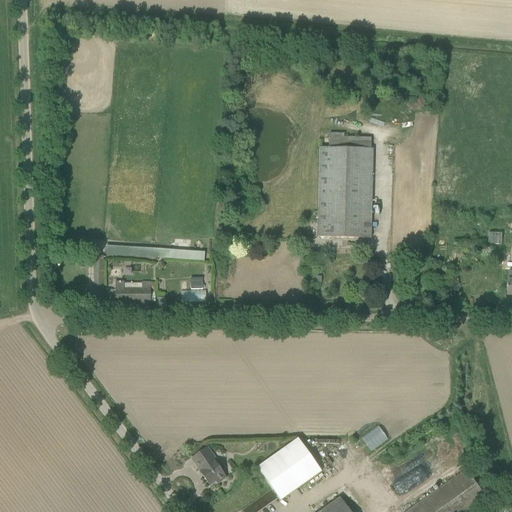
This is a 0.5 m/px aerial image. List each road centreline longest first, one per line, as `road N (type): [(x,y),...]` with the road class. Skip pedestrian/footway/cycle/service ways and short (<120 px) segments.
road 1 (unclassified): [(511,320),(36,316)]
road 2 (unclassified): [(36,316),(22,0)]
road 3 (unclassified): [(182,511),(36,316)]
